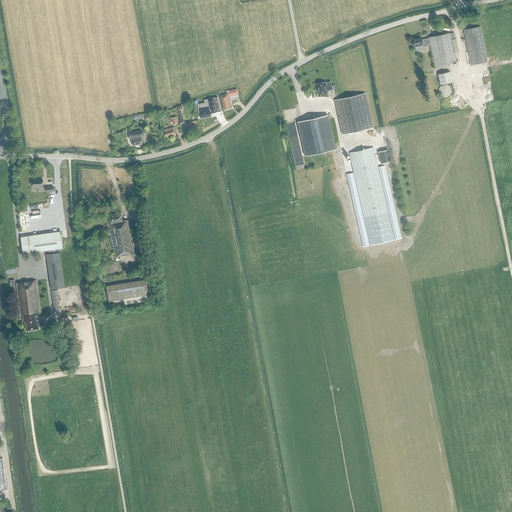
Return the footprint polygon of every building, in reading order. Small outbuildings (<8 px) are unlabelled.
[(487,62),(480,27),(464,30),(471,65),(487,62)] [(455,39),(454,33),(450,34),(450,33),(428,38),(428,39),(422,40),(422,38),(413,40),(414,47),(423,45),(424,47),(430,46),(431,48),(435,67),(456,62),(454,52),(452,40),(455,39)] [(452,82),(450,71),(437,74),(440,84),(452,82)] [(334,85),(332,85),(331,81),(325,83),(325,81),(316,83),(318,95),(327,93),(327,91),(335,89),(334,85)] [(231,108),(228,93),(220,95),(224,109),(231,108)] [(342,134),(372,127),(364,93),(334,100),(342,134)] [(221,112),(217,97),(208,99),(209,106),(198,108),(199,118),(211,116),(210,114),(221,112)] [(335,149),(327,115),(298,122),(305,156),(335,149)] [(197,129),(196,121),(186,123),(188,132),(192,131),(192,130),(197,129)] [(176,136),(174,127),(164,130),(166,137),(172,135),(172,137),(176,136)] [(143,135),(143,131),(128,133),(129,138),(131,137),(132,146),(142,144),(141,135),(143,135)] [(388,212),(377,163),(373,148),(349,153),(364,218),(388,212)] [(43,188),(42,180),(31,180),(32,187),(36,187),(36,188),(43,188)] [(122,221),(121,213),(108,215),(111,230),(110,230),(115,257),(135,253),(128,220),(122,221)] [(62,248),(60,231),(20,237),(23,254),(48,250),(49,254),(46,255),(51,290),(64,288),(59,253),(55,253),(55,249),(62,248)] [(148,295),(146,279),(106,286),(109,301),(123,299),(124,305),(149,301),(148,295)] [(22,315),(23,321),(25,321),(26,330),(39,328),(38,325),(38,319),(36,320),(35,316),(35,315),(39,315),(41,314),(36,280),(16,283),(16,286),(20,315),(22,315)] [(61,311),(58,290),(52,291),(54,311),(61,311)]
